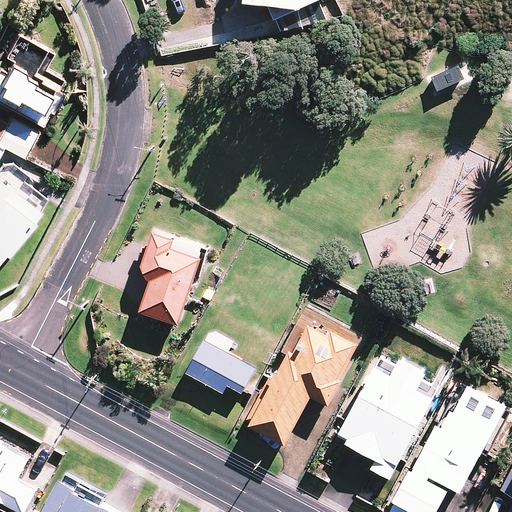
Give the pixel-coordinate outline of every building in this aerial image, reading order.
[(250,0),(251,1),(272,2),(279,18),(320,0),(250,0)] [(0,68),(0,96),(43,122),(52,107),(54,108),(64,90),(60,88),(65,80),(43,67),(53,51),(20,31),(8,52),(16,57),(9,69),(2,64),(0,68)] [(465,75),(459,62),(432,75),(438,88),(465,75)] [(10,116),(0,138),(0,141),(27,153),(38,129),(10,116)] [(0,154),(4,148),(0,144),(0,259),(7,250),(11,253),(39,220),(35,217),(48,202),(38,193),(44,185),(9,156),(5,161),(0,156),(0,154)] [(176,237),(159,231),(146,265),(156,278),(145,308),(181,321),(205,256),(174,245),(176,237)] [(330,400),(362,338),(318,315),(311,311),(254,421),(289,440),(314,391),(330,400)] [(259,367),(208,338),(190,370),(226,391),(231,381),(246,390),(259,367)] [(384,354),(342,430),(352,436),(350,439),(379,456),(374,465),(394,476),(427,417),(424,416),(436,395),(420,386),(429,370),(404,356),(400,363),(384,354)] [(447,423),(441,420),(410,479),(406,477),(395,498),(421,511),(432,511),(444,490),(427,481),(433,471),(464,487),(484,449),(490,452),(507,420),(495,414),(470,401),(469,403),(460,399),(447,423)] [(32,456),(0,438),(0,498),(25,511),(26,511),(39,488),(20,478),(32,456)] [(511,503),(507,511),(511,511),(511,467),(502,486),(511,491),(511,503)] [(128,511),(64,476),(43,511),(128,511)]
